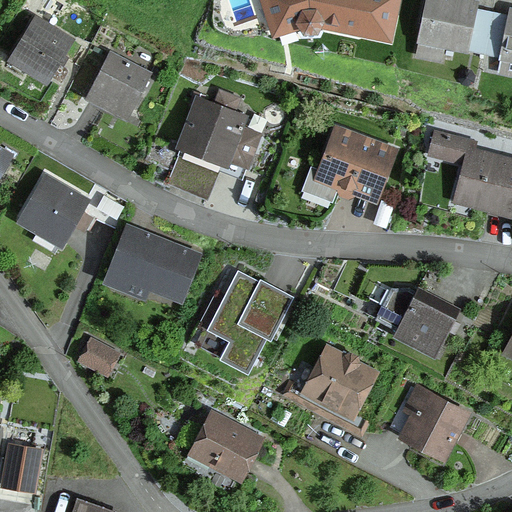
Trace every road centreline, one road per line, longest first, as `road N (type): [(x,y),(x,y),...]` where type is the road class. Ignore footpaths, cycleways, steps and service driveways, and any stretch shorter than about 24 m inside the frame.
road 1 (residential): [(511,263),(230,232),(0,112)]
road 2 (residential): [(162,511),(0,288)]
